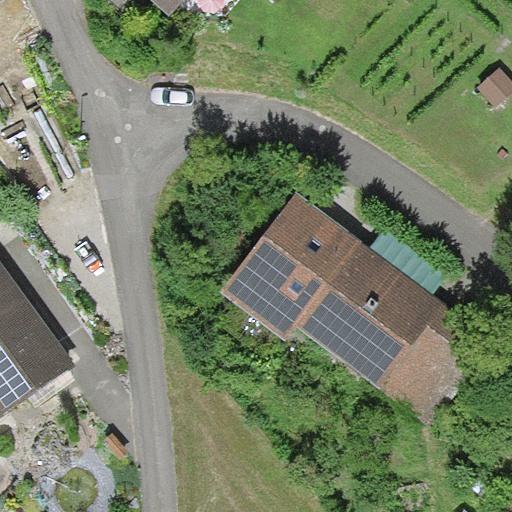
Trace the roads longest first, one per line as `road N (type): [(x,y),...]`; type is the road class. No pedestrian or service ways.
road 1 (residential): [(110,132),(242,120),(322,138),(511,272)]
road 2 (residential): [(150,511),(137,329),(110,132)]
road 3 (residential): [(110,132),(53,0)]
